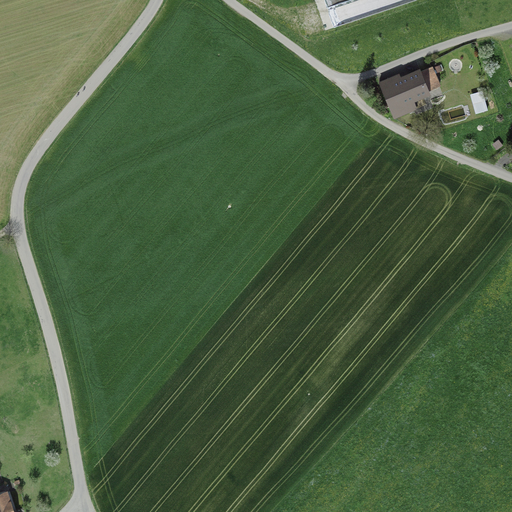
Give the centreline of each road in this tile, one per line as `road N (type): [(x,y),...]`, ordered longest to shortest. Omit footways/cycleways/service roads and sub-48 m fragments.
road 1 (residential): [(158,0),(37,151),(16,196),(82,504)]
road 2 (residential): [(342,86),(411,140),(511,177)]
road 3 (unclassified): [(342,86),(511,26)]
road 4 (residential): [(229,0),(342,86)]
